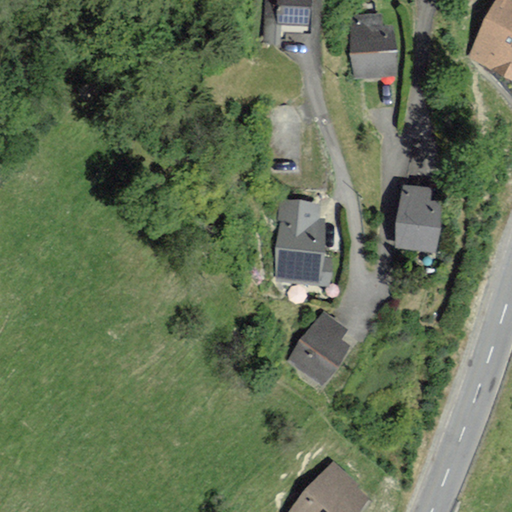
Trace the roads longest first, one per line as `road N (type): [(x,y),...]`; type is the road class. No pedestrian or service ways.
road 1 (residential): [(429,0),(410,127),(389,189),(383,276),(375,284),(357,265),(348,189),(310,71),(315,0)]
road 2 (secondary): [(433,511),(511,290)]
